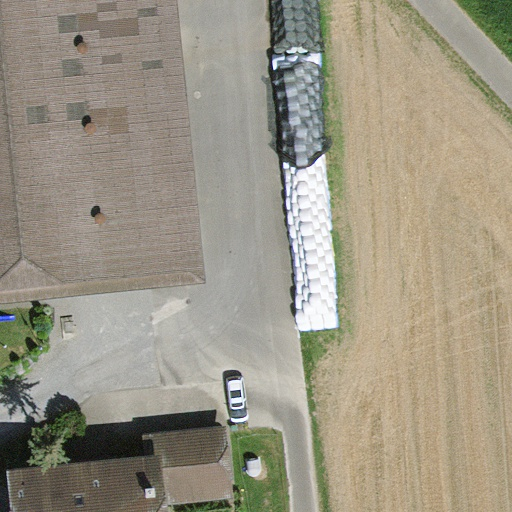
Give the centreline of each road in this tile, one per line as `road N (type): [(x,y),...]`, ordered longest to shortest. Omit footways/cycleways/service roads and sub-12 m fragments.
road 1 (track): [(239,0),(297,511)]
road 2 (track): [(426,0),(511,91)]
